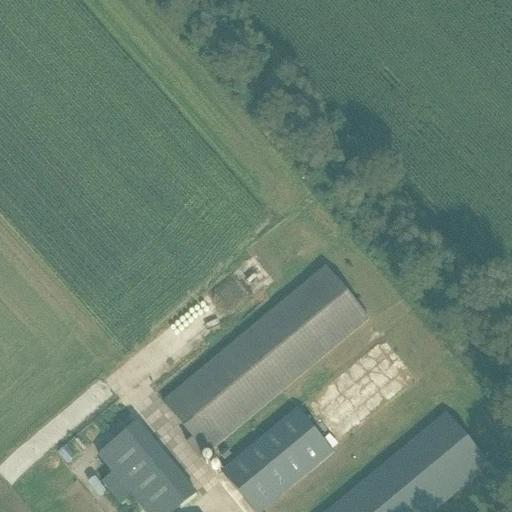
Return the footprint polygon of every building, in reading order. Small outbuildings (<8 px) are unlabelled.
[(162,403),(192,440),(187,445),(200,461),(369,320),(325,267),(162,403)] [(297,409),(220,472),(253,511),(259,511),(332,451),(297,409)] [(434,511),(490,466),(445,414),(326,511),(434,511)] [(97,457),(142,511),(175,511),(197,495),(138,424),(97,457)] [(226,449),(220,455),(224,460),(231,454),(226,449)]
